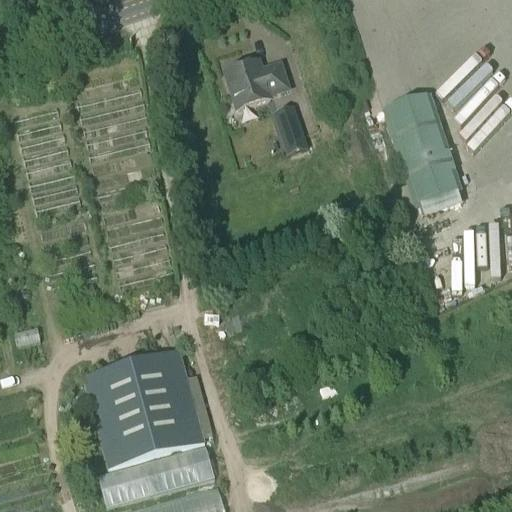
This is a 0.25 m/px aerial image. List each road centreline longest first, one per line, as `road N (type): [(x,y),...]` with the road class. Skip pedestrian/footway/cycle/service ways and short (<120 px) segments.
road 1 (unknown): [(188,318),(209,355),(244,511)]
road 2 (unclassified): [(0,58),(162,0)]
